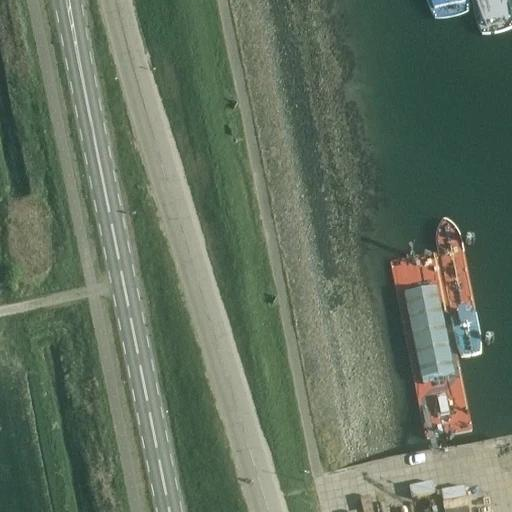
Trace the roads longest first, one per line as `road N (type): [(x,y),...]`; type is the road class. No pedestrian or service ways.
road 1 (unclassified): [(268,511),(163,196),(112,0)]
road 2 (tertiary): [(172,511),(72,0)]
